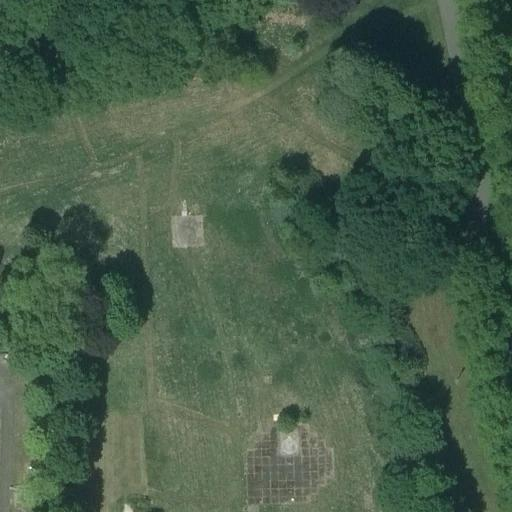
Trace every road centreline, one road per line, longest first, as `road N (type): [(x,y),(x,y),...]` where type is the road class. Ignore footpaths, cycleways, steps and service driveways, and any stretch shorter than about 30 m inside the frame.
road 1 (unclassified): [(511,320),(446,0)]
road 2 (unclassified): [(0,375),(4,511)]
